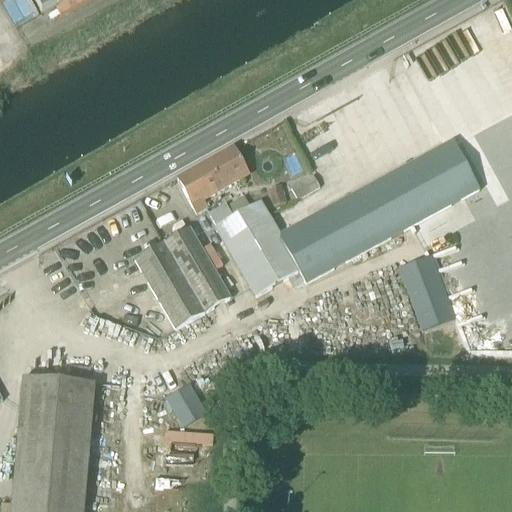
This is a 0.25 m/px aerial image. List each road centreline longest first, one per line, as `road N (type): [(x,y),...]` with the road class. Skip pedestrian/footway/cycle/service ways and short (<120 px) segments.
road 1 (primary): [(0,250),(456,0)]
road 2 (unclassified): [(217,511),(226,372),(248,363),(511,370)]
